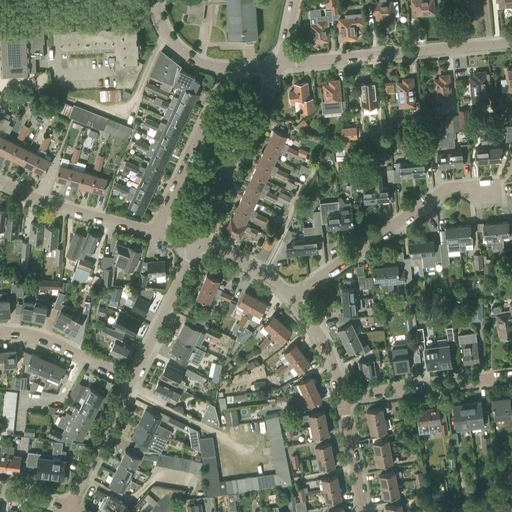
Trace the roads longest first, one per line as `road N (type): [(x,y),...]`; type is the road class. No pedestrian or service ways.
road 1 (residential): [(293,296),(448,190),(498,188)]
road 2 (residential): [(278,64),(511,43)]
road 3 (residential): [(197,243),(278,64)]
road 4 (residential): [(154,232),(231,69)]
road 5 (residential): [(342,396),(511,375)]
road 6 (residential): [(154,232),(0,181)]
road 7 (residential): [(132,381),(197,243)]
road 8 (residential): [(132,381),(46,339),(0,332)]
road 9 (residential): [(69,507),(132,381)]
